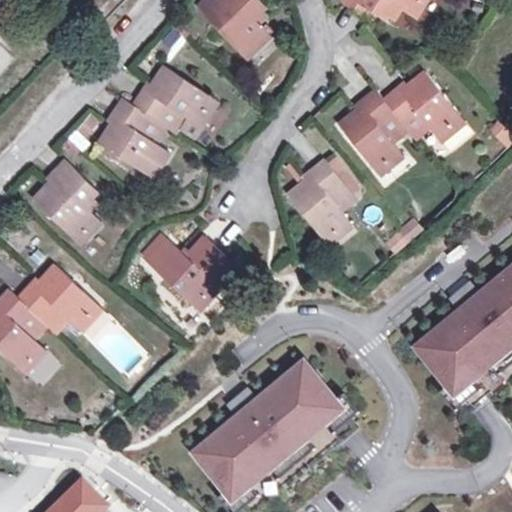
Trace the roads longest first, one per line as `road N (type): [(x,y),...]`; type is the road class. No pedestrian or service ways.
road 1 (residential): [(357,511),(386,489),(402,426),(402,404),(368,346),(348,327),(295,319),(237,357)]
road 2 (residential): [(310,0),(323,40),(300,107),(237,205)]
road 3 (residential): [(0,169),(155,0)]
road 4 (residential): [(0,440),(72,447),(173,511)]
